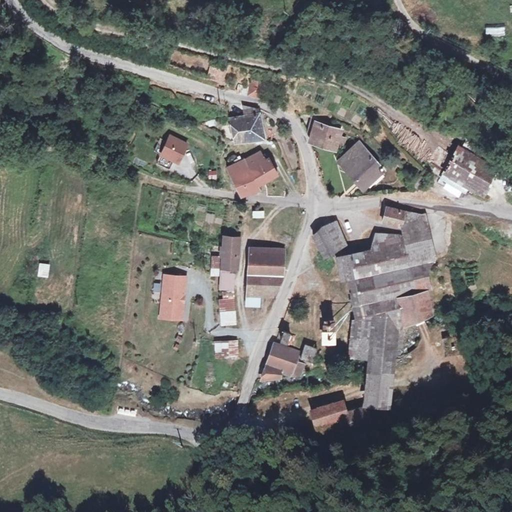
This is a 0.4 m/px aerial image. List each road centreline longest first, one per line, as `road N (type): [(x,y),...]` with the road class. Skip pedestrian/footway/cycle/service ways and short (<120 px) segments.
road 1 (track): [(41,0),(60,18),(331,75),(451,146)]
road 2 (unclassified): [(317,204),(312,159),(290,118),(65,47),(32,26),(14,0)]
road 3 (unclassified): [(202,436),(229,429),(236,417),(317,204)]
road 4 (unclassified): [(0,393),(94,421),(202,436)]
road 5 (residential): [(317,204),(392,201),(511,215)]
road 6 (track): [(0,145),(53,147),(185,188)]
road 7 (unclassified): [(395,0),(419,33),(511,82)]
road 8 (residential): [(185,188),(317,204)]
